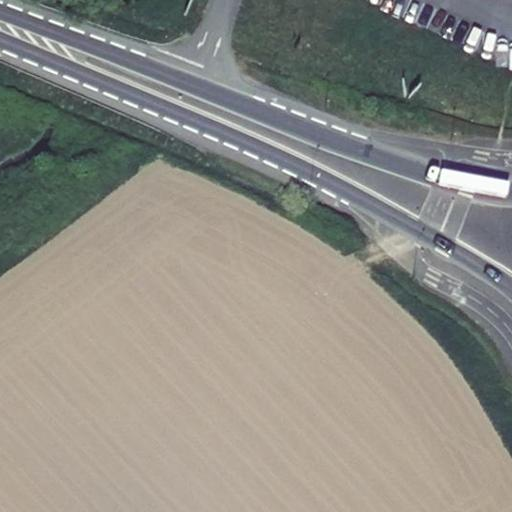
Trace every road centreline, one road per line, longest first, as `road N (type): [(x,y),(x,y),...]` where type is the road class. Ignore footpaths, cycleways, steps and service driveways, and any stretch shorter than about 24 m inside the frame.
road 1 (secondary): [(0,37),(278,157),(511,286)]
road 2 (secondary): [(511,192),(449,179),(0,11)]
